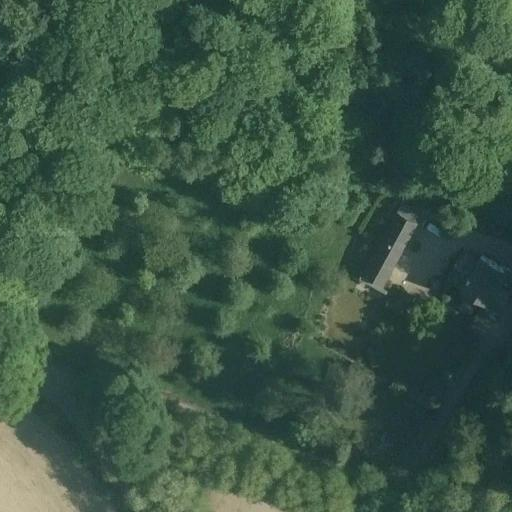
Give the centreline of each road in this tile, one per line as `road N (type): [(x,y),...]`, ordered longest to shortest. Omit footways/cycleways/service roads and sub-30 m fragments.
road 1 (track): [(20,339),(177,0)]
road 2 (track): [(232,0),(511,131)]
road 3 (residential): [(149,511),(37,366)]
